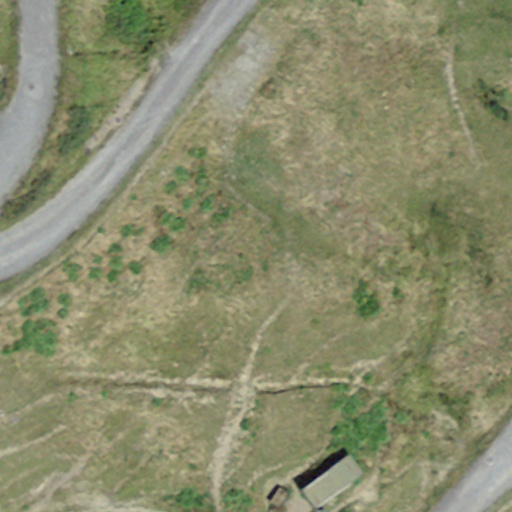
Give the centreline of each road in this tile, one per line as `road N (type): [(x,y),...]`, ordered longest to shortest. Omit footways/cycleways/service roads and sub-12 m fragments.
road 1 (track): [(0,254),(27,242),(110,166),(240,0)]
road 2 (track): [(34,0),(31,88),(19,137),(0,159)]
